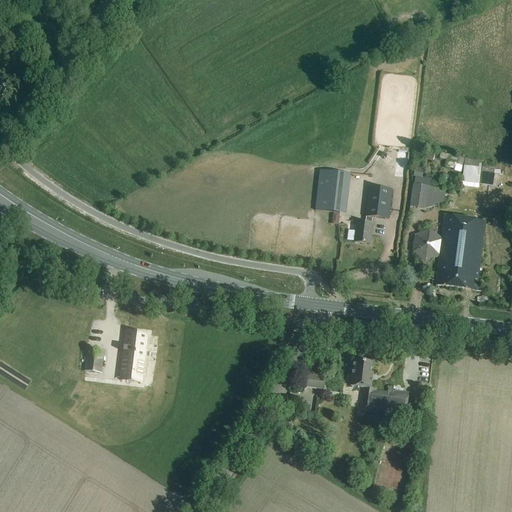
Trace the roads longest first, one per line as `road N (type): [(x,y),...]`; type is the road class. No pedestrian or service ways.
road 1 (tertiary): [(316,306),(309,338),(202,511)]
road 2 (secondary): [(316,306),(511,329)]
road 3 (secondary): [(118,255),(0,190)]
road 4 (secondary): [(186,284),(316,306)]
road 5 (residential): [(0,226),(81,285),(110,296)]
road 6 (secondary): [(0,211),(116,267)]
